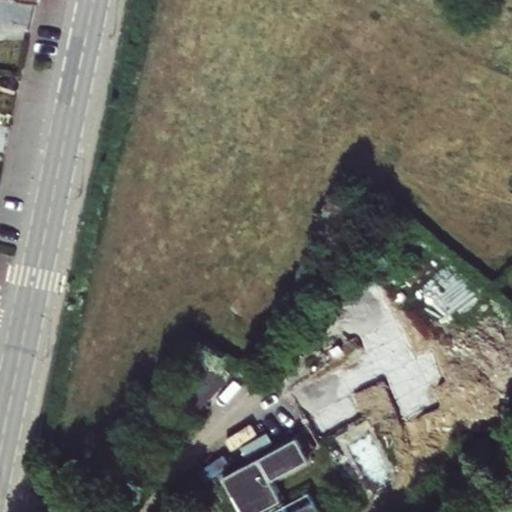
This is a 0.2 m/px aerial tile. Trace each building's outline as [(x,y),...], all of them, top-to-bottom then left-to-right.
[(373,353),(316,384),(321,392),(339,426),(359,415),(348,396),(366,387),(367,390),(387,380),(409,421),(421,415),(417,408),(428,402),(415,378),(439,365),(430,347),(414,356),(390,309),(380,314),(366,289),(338,304),(352,328),(358,326),(364,337),(373,353)] [(359,339),(364,337),(358,326),(352,328),(359,339)] [(209,404),(229,370),(204,356),(185,390),(209,404)] [(224,472),(243,511),(255,511),(284,498),(273,476),(312,457),(301,435),(224,472)] [(325,511),(316,491),(271,511),(325,511)]
